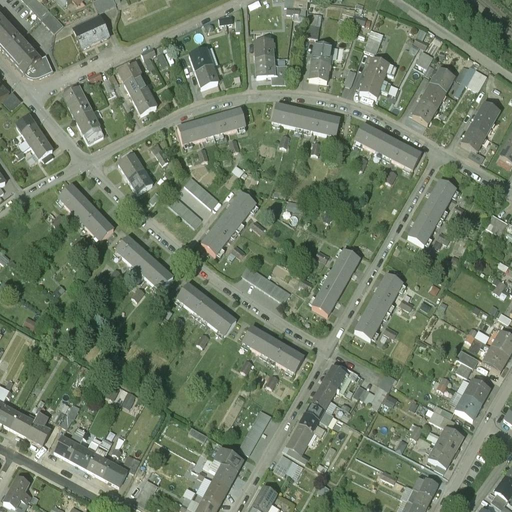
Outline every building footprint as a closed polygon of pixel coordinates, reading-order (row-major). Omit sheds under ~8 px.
[(49,14),(35,0),(20,0),(41,22),(49,14)] [(60,0),(60,1),(61,0),(67,7),(66,8),(67,8),(72,4),(75,0),(60,0)] [(75,0),(72,4),(77,9),(86,0),(75,0)] [(98,0),(89,4),(94,15),(120,5),(117,0),(98,0)] [(63,29),(49,14),(41,22),(55,36),(63,29)] [(318,28),(314,27),(316,17),(308,16),(305,37),(316,38),(318,28)] [(20,41),(0,18),(0,51),(4,56),(20,41)] [(359,20),(353,18),(351,24),(357,26),(359,20)] [(366,22),(359,20),(357,26),(364,28),(366,22)] [(100,22),(72,34),(81,53),(108,41),(100,22)] [(362,54),(375,58),(382,37),(368,33),(362,54)] [(34,52),(29,47),(27,49),(20,41),(4,56),(24,78),(25,78),(27,80),(29,81),(31,82),(34,82),(36,82),(38,81),(53,74),(45,58),(39,62),(32,54),(34,52)] [(422,44),(416,41),(413,47),(419,50),(422,44)] [(428,47),(422,44),(419,50),(425,53),(428,47)] [(271,45),(254,46),(255,64),(272,62),(271,45)] [(331,51),(314,48),(311,66),(328,69),(331,51)] [(152,51),(146,54),(149,60),(155,57),(152,51)] [(205,53),(189,59),(195,76),(211,70),(205,53)] [(146,54),(140,57),(143,63),(149,60),(146,54)] [(425,71),(429,58),(419,54),(415,67),(425,71)] [(163,57),(157,60),(162,71),(168,68),(163,57)] [(272,62),(255,64),(256,81),(270,80),(276,80),(276,82),(284,81),(284,80),(287,79),(286,69),(273,70),(272,62)] [(396,72),(371,63),(365,80),(382,86),(385,78),(393,80),(396,72)] [(328,69),(311,66),(309,83),(326,86),(328,69)] [(433,72),(428,69),(423,78),(428,81),(431,76),(436,79),(438,75),(442,69),(436,66),(433,72)] [(134,67),(117,76),(123,88),(124,87),(139,79),(140,79),(134,67)] [(211,70),(195,76),(201,92),(217,87),(211,70)] [(475,74),(469,70),(466,76),(471,79),(475,74)] [(355,76),(348,74),(343,88),(350,90),(355,76)] [(480,77),(475,74),(471,79),(477,83),(480,77)] [(99,75),(93,78),(96,84),(102,82),(99,75)] [(434,80),(429,89),(420,104),(436,113),(444,98),(445,98),(452,84),(438,75),(436,79),(435,81),(434,80)] [(118,87),(113,77),(108,80),(108,82),(113,90),(118,87)] [(93,78),(87,81),(90,87),(96,84),(93,78)] [(139,79),(124,87),(132,103),(148,95),(140,79),(139,79)] [(284,81),(276,82),(276,80),(270,80),(271,88),(284,88),(284,81)] [(382,86),(365,80),(359,96),(376,102),(379,94),(387,97),(390,89),(382,86)] [(108,82),(102,84),(108,96),(114,93),(108,82)] [(76,86),(65,91),(68,96),(79,91),(76,86)] [(68,96),(63,99),(67,107),(75,123),(91,115),(79,91),(68,96)] [(148,95),(132,103),(140,119),(156,111),(148,95)] [(12,98),(3,105),(10,112),(18,105),(12,98)] [(436,113),(420,104),(412,120),(427,129),(436,113)] [(483,108),(469,132),(484,141),(498,117),(483,108)] [(303,133),(307,116),(275,109),(271,126),(303,133)] [(244,130),(240,113),(208,122),(213,139),(244,130)] [(91,115),(75,123),(87,147),(103,139),(91,115)] [(335,141),(339,123),(307,116),(303,133),(335,141)] [(26,122),(16,129),(21,137),(31,130),(26,122)] [(213,139),(208,122),(177,131),(182,148),(213,139)] [(31,130),(21,137),(30,150),(43,141),(34,128),(31,130)] [(383,159),(391,143),(362,129),(354,144),(383,159)] [(484,141),(469,132),(460,148),(471,154),(476,156),(484,141)] [(511,136),(499,160),(511,167),(511,166),(511,136)] [(288,140),(282,139),(279,150),(286,152),(288,140)] [(43,141),(30,150),(39,163),(52,154),(43,141)] [(235,143),(228,145),(231,157),(238,155),(235,143)] [(412,174),(420,158),(391,143),(383,159),(412,174)] [(320,147),(313,146),(310,157),(317,159),(320,147)] [(131,152),(121,158),(125,163),(133,158),(134,157),(131,152)] [(204,152),(197,154),(200,166),(207,164),(204,152)] [(160,154),(155,158),(158,163),(164,159),(160,154)] [(476,156),(471,154),(467,161),(479,168),(483,161),(476,156)] [(125,163),(118,168),(127,183),(142,173),(133,158),(125,163)] [(164,159),(158,163),(162,169),(168,165),(164,159)] [(366,163),(360,161),(355,172),(362,174),(366,163)] [(142,173),(127,183),(137,198),(152,188),(142,173)] [(396,177),(390,174),(384,185),(390,188),(396,177)] [(190,181),(183,190),(211,213),(218,205),(190,181)] [(455,193),(439,185),(423,213),(439,221),(455,193)] [(79,223),(92,211),(71,190),(58,202),(79,223)] [(155,196),(148,204),(152,208),(160,200),(155,196)] [(255,208),(241,197),(221,222),(235,233),(255,208)] [(194,231),(201,224),(174,200),(167,208),(194,231)] [(455,208),(452,215),(462,220),(466,214),(455,208)] [(100,245),(112,233),(92,211),(79,223),(100,245)] [(439,221),(423,213),(407,241),(423,249),(439,221)] [(235,233),(221,222),(201,248),(215,259),(235,233)] [(264,232),(255,224),(250,230),(260,237),(264,232)] [(500,224),(493,236),(500,240),(502,236),(507,228),(500,224)] [(511,226),(510,229),(507,228),(502,236),(511,241),(511,226)] [(450,242),(440,236),(436,242),(446,248),(450,242)] [(138,274),(149,261),(127,241),(115,254),(138,274)] [(244,257),(235,249),(231,255),(240,262),(244,257)] [(359,263),(343,254),(327,282),(343,291),(359,263)] [(328,261),(318,255),(314,261),(325,267),(328,261)] [(160,295),(172,282),(149,261),(138,274),(160,295)] [(248,270),(241,281),(283,308),(290,297),(248,270)] [(401,287),(386,278),(370,306),(386,315),(401,287)] [(313,288),(302,282),(299,288),(309,294),(313,288)] [(343,291),(327,282),(311,310),(327,319),(343,291)] [(505,287),(499,284),(495,289),(501,293),(505,287)] [(434,297),(439,292),(432,287),(428,293),(434,297)] [(200,321),(211,307),(187,288),(176,302),(200,321)] [(501,293),(495,289),(492,295),(498,299),(501,293)] [(412,308),(402,302),(399,308),(409,314),(412,308)] [(386,315),(370,306),(354,334),(370,343),(386,315)] [(224,339),(235,325),(211,307),(200,321),(224,339)] [(511,322),(501,316),(497,323),(507,329),(511,322)] [(397,336),(386,330),(383,336),(393,342),(397,336)] [(268,361),(277,346),(251,331),(242,346),(268,361)] [(477,335),(471,331),(468,337),(474,341),(477,335)] [(488,341),(477,335),(474,341),(484,347),(488,341)] [(511,353),(511,343),(499,336),(490,351),(508,361),(511,353)] [(203,350),(207,339),(202,337),(198,348),(203,350)] [(474,341),(468,337),(464,343),(470,347),(474,341)] [(294,376),(303,361),(277,346),(268,361),(294,376)] [(508,361),(490,351),(482,366),(499,376),(508,361)] [(477,364),(460,354),(455,363),(473,372),(477,364)] [(357,378),(341,368),(338,373),(346,378),(346,379),(354,384),(357,378)] [(332,370),(323,386),(335,393),(337,394),(346,379),(346,378),(338,373),(332,370)] [(386,377),(379,389),(387,394),(394,381),(386,377)] [(272,390),(276,380),(271,378),(267,388),(272,390)] [(449,383),(443,380),(439,386),(445,389),(449,383)] [(489,393),(471,384),(463,399),(480,408),(489,393)] [(335,393),(323,386),(317,396),(329,404),(335,393)] [(445,389),(439,386),(436,392),(442,395),(445,389)] [(363,392),(358,389),(352,399),(357,402),(358,402),(363,392)] [(0,410),(1,409),(8,395),(0,390),(0,410)] [(363,392),(358,402),(363,404),(369,395),(363,392)] [(375,398),(369,395),(363,404),(369,408),(375,398)] [(329,404),(317,396),(311,407),(331,418),(336,408),(329,404)] [(124,397),(122,407),(129,408),(131,399),(124,397)] [(480,408),(463,399),(454,414),(472,424),(480,408)] [(71,405),(70,408),(60,403),(50,423),(66,431),(78,409),(71,405)] [(331,418),(311,407),(305,417),(318,424),(327,429),(332,419),(331,418)] [(17,417),(1,409),(0,410),(0,426),(10,432),(17,417)] [(511,411),(503,423),(511,429),(511,411)] [(248,459),(271,420),(260,414),(238,453),(248,459)] [(444,420),(433,414),(428,423),(439,429),(444,420)] [(34,426),(17,417),(10,432),(26,441),(34,426)] [(305,417),(293,437),(307,445),(312,435),(321,440),(325,433),(316,428),(318,424),(305,417)] [(50,435),(34,426),(26,441),(42,450),(50,435)] [(422,432),(416,428),(413,434),(419,437),(422,432)] [(207,439),(191,431),(188,437),(203,446),(207,439)] [(462,442),(445,432),(437,447),(454,457),(462,442)] [(419,437),(413,434),(410,440),(416,444),(419,437)] [(307,445),(293,437),(286,450),(300,457),(307,445)] [(107,452),(110,445),(101,440),(97,447),(107,452)] [(78,450),(61,441),(54,456),(70,465),(78,450)] [(454,457),(437,447),(428,463),(445,472),(454,457)] [(94,459),(78,450),(70,465),(86,473),(94,459)] [(242,465),(220,453),(214,465),(221,469),(236,477),(242,465)] [(292,463),(282,458),(279,463),(289,468),(292,463)] [(110,467),(94,459),(86,473),(102,482),(110,467)] [(279,463),(273,474),(283,479),(289,468),(279,463)] [(214,465),(213,464),(209,473),(217,478),(213,485),(227,493),(236,477),(221,469),(214,465)] [(110,467),(102,482),(119,491),(127,476),(110,467)] [(28,487),(17,480),(10,493),(29,504),(31,500),(24,496),(28,487)] [(511,485),(506,481),(495,496),(507,504),(511,497),(511,485)] [(427,484),(424,489),(423,489),(419,496),(431,502),(437,490),(427,484)] [(227,493),(213,485),(204,501),(218,509),(227,493)] [(143,489),(135,503),(146,509),(153,495),(143,489)] [(263,492),(252,511),(253,511),(267,511),(275,499),(263,492)] [(29,504),(10,493),(3,506),(11,511),(12,511),(24,511),(27,508),(26,507),(29,504)] [(419,496),(413,493),(407,505),(414,509),(421,511),(425,511),(431,502),(419,496)] [(216,511),(218,509),(204,501),(198,511),(216,511)]
